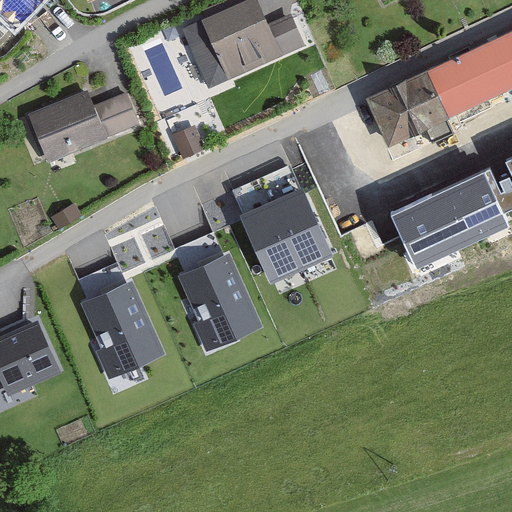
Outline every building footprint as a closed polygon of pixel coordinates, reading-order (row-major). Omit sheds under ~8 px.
[(0,0),(0,14),(13,28),(40,0),(0,0)] [(254,0),(207,20),(232,79),(308,47),(291,9),(270,18),(262,0),(254,0)] [(511,90),(511,34),(370,99),(392,146),(511,90)] [(28,115),(49,163),(144,120),(130,90),(99,104),(92,87),(28,115)] [(484,171),(392,212),(417,268),(509,227),(484,171)] [(303,190),(241,217),(270,284),(332,257),(303,190)] [(262,328),(229,254),(178,277),(198,322),(193,325),(206,353),(262,328)] [(166,355),(132,281),(81,303),(102,349),(96,352),(109,380),(166,355)] [(0,339),(0,376),(8,395),(61,372),(39,322),(0,339)]
